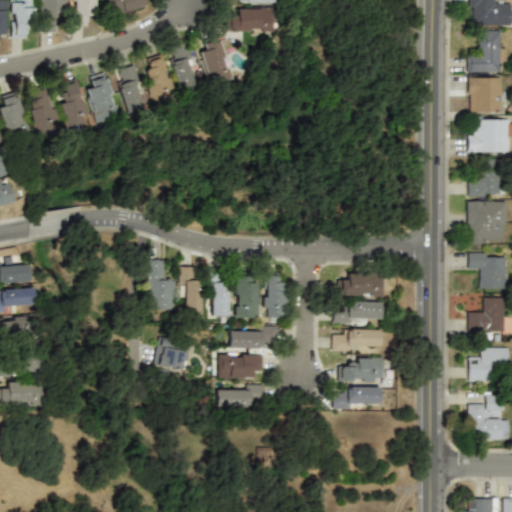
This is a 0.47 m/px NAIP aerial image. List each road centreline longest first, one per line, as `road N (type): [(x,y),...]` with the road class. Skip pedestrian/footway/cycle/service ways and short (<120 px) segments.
road 1 (tertiary): [(434,511),(434,0)]
road 2 (residential): [(434,257),(233,258),(116,228),(0,245)]
road 3 (residential): [(0,78),(113,59),(199,16)]
